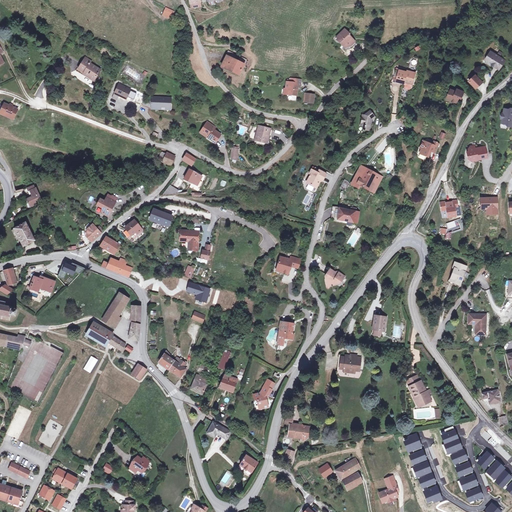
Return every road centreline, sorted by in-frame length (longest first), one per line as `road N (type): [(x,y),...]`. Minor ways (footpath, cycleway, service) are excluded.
road 1 (residential): [(180,149),(250,173),(266,167),(298,131),(292,119),(251,110),(219,82),(183,0)]
road 2 (residential): [(297,370),(322,313),(304,274),(332,183),(362,146),(399,121)]
road 3 (unclassified): [(405,240),(459,131),(511,76)]
road 4 (secondary): [(172,392),(142,355),(145,302),(138,289),(79,260)]
road 5 (residential): [(472,432),(471,457),(487,498),(477,509),(442,489),(424,442)]
road 6 (secondary): [(405,240),(297,370)]
road 7 (residential): [(140,204),(177,198),(264,232),(268,244)]
road 8 (residential): [(180,149),(51,107)]
road 9 (secondary): [(431,346),(412,308),(424,254),(405,240)]
